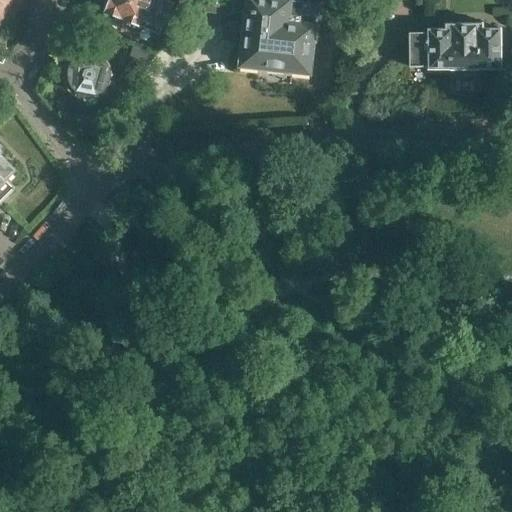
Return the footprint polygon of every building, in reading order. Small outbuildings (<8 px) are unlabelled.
[(0,0),(0,19),(10,0),(0,0)] [(172,12),(176,2),(170,0),(108,0),(109,0),(105,11),(125,20),(122,27),(138,34),(141,26),(163,35),(172,12)] [(229,12),(244,13),(247,14),(241,65),(311,73),(314,43),(318,40),(318,33),(318,32),(318,23),(316,22),(318,3),(298,0),(200,0),(197,2),(202,6),(205,7),(208,8),(208,10),(229,13),(229,12)] [(428,29),(428,31),(410,32),(410,66),(428,66),(429,68),(451,68),(451,69),(455,69),(455,73),(474,73),(474,68),(502,68),(501,28),(483,28),(483,23),(446,23),(447,28),(428,29)] [(150,51),(134,45),(131,54),(147,60),(150,51)] [(99,53),(94,52),(89,52),(84,53),(76,57),(70,64),(68,74),(70,83),(76,90),(84,95),(93,95),(98,94),(103,91),(109,85),(111,81),(112,77),(113,72),(111,67),(109,62),(106,58),(99,53)] [(0,201),(14,188),(5,179),(14,169),(0,155),(0,152),(1,152),(0,150),(0,201)]
